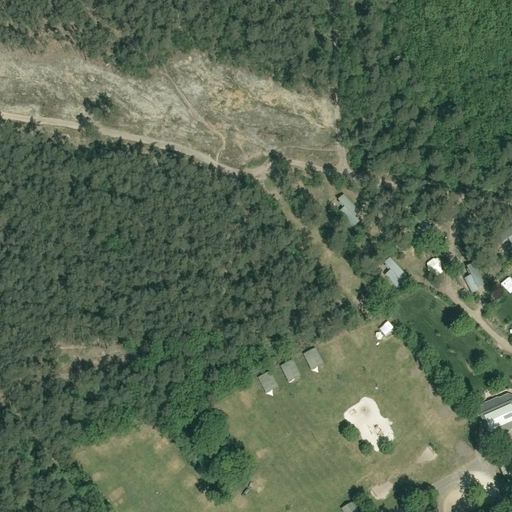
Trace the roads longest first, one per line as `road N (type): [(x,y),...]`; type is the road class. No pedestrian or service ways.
road 1 (track): [(0,396),(154,355),(291,339),(349,309),(253,170)]
road 2 (unknown): [(360,0),(363,133),(344,150),(281,148),(261,167)]
road 3 (unknown): [(240,172),(232,189),(243,225),(224,279),(224,326),(154,355)]
road 4 (track): [(93,511),(12,394)]
